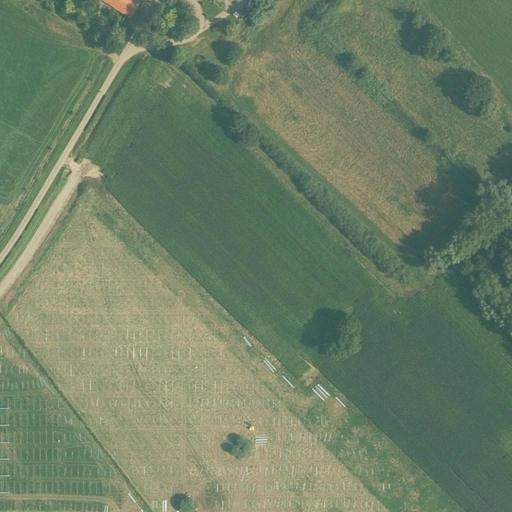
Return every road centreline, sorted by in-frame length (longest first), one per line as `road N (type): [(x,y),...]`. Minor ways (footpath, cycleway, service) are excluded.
road 1 (track): [(148,44),(400,284)]
road 2 (unclassified): [(0,257),(128,50)]
